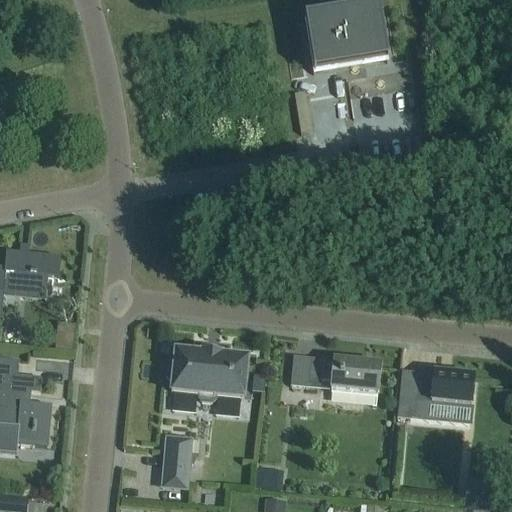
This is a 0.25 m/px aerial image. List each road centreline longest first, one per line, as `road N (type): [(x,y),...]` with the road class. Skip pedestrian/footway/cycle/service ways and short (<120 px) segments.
road 1 (residential): [(511,344),(109,308)]
road 2 (residential): [(96,511),(109,308)]
road 3 (residential): [(114,193),(111,108),(85,0)]
